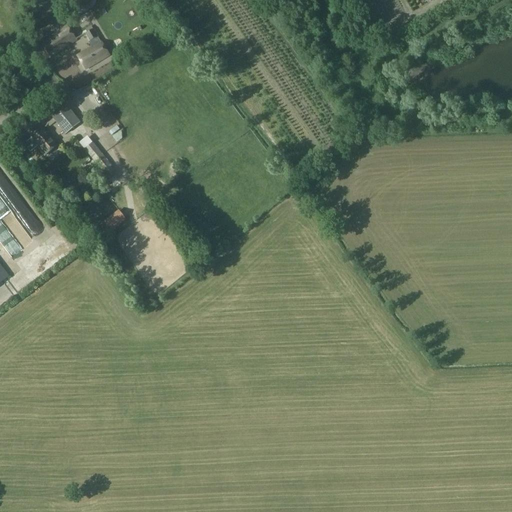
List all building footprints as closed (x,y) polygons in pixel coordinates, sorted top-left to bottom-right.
[(47,2),(46,3),(43,0),(28,0),(33,7),(32,9),(34,11),(38,9),(45,20),(55,14),(47,2)] [(76,42),(77,41),(66,25),(40,43),(51,59),(68,48),(70,51),(78,45),(76,42)] [(109,56),(100,42),(96,45),(94,40),(98,37),(93,30),(85,34),(90,41),(88,43),(90,46),(91,45),(92,47),(77,56),(86,70),(109,56)] [(65,134),(77,125),(58,100),(46,109),(65,134)] [(43,128),(30,139),(44,156),(58,145),(43,128)] [(17,132),(8,139),(22,159),(32,152),(17,132)] [(109,136),(111,142),(121,138),(119,132),(109,136)] [(102,173),(111,166),(93,143),(84,150),(102,173)] [(45,174),(37,164),(30,170),(38,179),(38,178),(41,182),(45,178),(43,175),(45,174)] [(111,232),(126,221),(118,210),(103,222),(111,232)] [(0,266),(0,297),(15,285),(0,266)]
